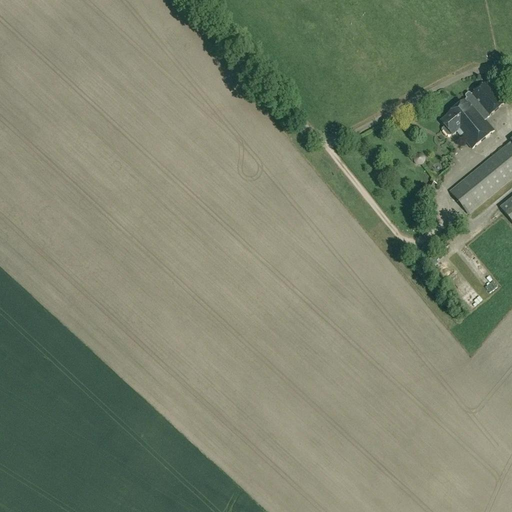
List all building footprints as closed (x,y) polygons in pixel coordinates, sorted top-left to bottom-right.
[(465,97),(467,99),(485,120),(503,104),(486,83),(471,95),(469,93),(465,97)] [(494,131),(485,120),(467,99),(440,122),(444,127),(442,128),(442,132),(446,137),(450,137),(451,135),(452,136),(457,132),(472,150),(494,131)] [(468,215),(511,178),(511,143),(511,142),(449,193),(468,215)] [(456,183),(467,171),(462,166),(451,178),(456,183)] [(511,198),(499,209),(511,224),(511,198)] [(447,264),(457,258),(453,252),(443,258),(447,264)] [(493,282),(477,263),(472,267),(488,286),(493,282)] [(476,307),(483,301),(476,294),(470,300),(476,307)]
